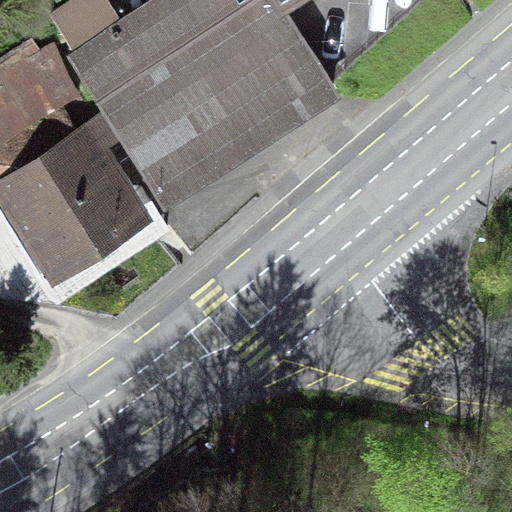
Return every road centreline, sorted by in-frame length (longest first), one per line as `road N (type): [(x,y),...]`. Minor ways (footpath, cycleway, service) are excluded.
road 1 (primary): [(0,477),(134,393),(329,236)]
road 2 (primary): [(329,236),(511,77)]
road 3 (tertiary): [(329,236),(430,352),(511,373)]
